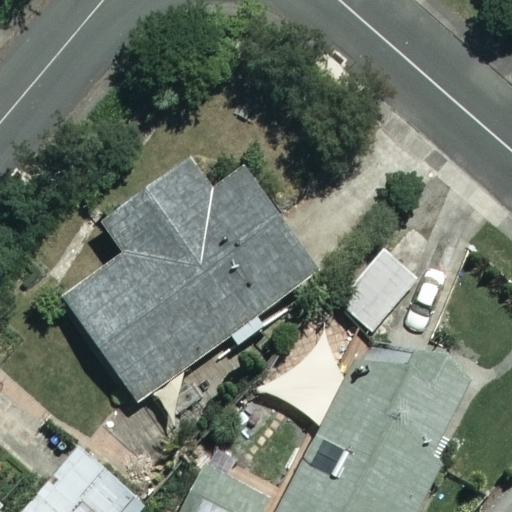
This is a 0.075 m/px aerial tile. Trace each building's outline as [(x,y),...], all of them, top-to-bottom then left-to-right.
[(204,191),(182,162),(99,224),(117,248),(57,293),(138,402),(315,270),(238,166),(204,191)] [(383,252),(339,304),(373,333),(417,281),(383,252)] [(374,350),(310,314),(266,392),(323,424),(273,511),(413,511),(482,388),(383,333),(374,350)] [(138,511),(144,506),(80,447),(20,511),(138,511)] [(223,511),(202,502),(196,511),(223,511)]
